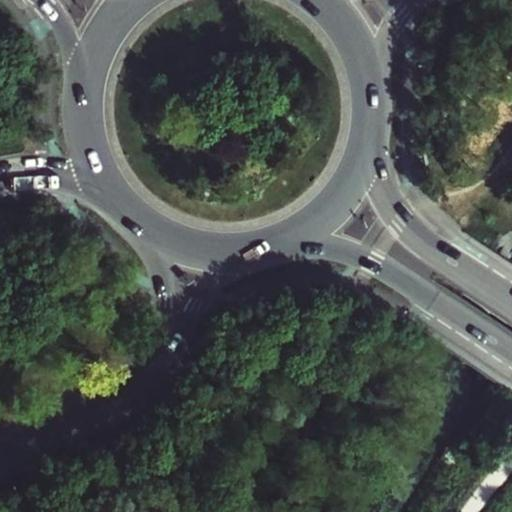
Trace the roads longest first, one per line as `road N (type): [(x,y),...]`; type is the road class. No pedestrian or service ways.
road 1 (secondary): [(286,245),(354,254),(511,355)]
road 2 (secondary): [(511,301),(406,224),(383,188),(373,142)]
road 3 (tertiary): [(116,400),(160,375),(199,292),(237,256)]
road 4 (tertiary): [(150,232),(163,271),(163,311),(143,371),(116,400)]
road 5 (primary): [(286,245),(342,204),(373,142)]
road 6 (tertiary): [(0,460),(116,400)]
